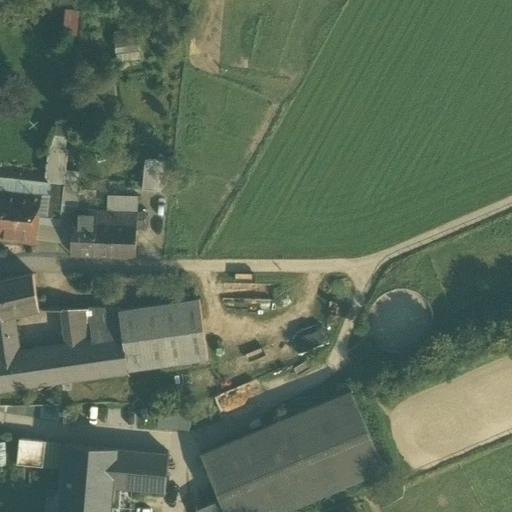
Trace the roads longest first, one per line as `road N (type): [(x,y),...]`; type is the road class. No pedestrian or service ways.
road 1 (unclassified): [(511,216),(380,272),(175,273)]
road 2 (track): [(196,448),(333,379),(380,272)]
road 3 (residential): [(175,273),(0,275)]
